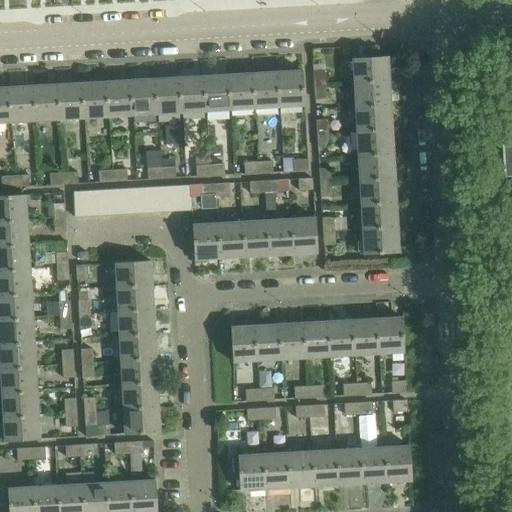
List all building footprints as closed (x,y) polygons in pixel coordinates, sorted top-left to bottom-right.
[(353,59),(354,84),(389,82),(387,57),(353,59)] [(302,72),(277,73),(279,108),(304,106),(302,72)] [(313,72),(314,86),(325,86),(325,72),(313,72)] [(277,73),(253,75),(255,109),(279,108),(277,73)] [(253,75),(229,76),(231,110),(255,109),(253,75)] [(229,76),(204,77),(206,112),(231,110),(229,76)] [(204,77),(180,79),(182,113),(206,112),(204,77)] [(180,79),(156,80),(158,115),(182,113),(180,79)] [(156,80),(131,81),(133,116),(158,115),(156,80)] [(131,81),(107,83),(109,117),(133,116),(131,81)] [(389,82),(354,84),(355,108),(390,107),(389,82)] [(107,83),(83,84),(84,119),(109,117),(107,83)] [(83,84),(58,86),(60,120),(84,119),(83,84)] [(58,86),(34,87),(36,122),(60,120),(58,86)] [(325,86),(314,86),(315,100),(326,100),(325,86)] [(34,87),(9,88),(11,123),(36,122),(34,87)] [(0,123),(11,123),(9,88),(0,88),(0,123)] [(390,107),(355,108),(357,133),(391,131),(390,107)] [(316,121),(317,135),(328,134),(327,120),(316,121)] [(391,131),(357,133),(358,157),(393,155),(391,131)] [(328,134),(317,135),(318,149),(329,148),(328,134)] [(511,143),(501,144),(503,177),(511,176),(511,143)] [(393,155),(358,157),(360,181),(394,180),(393,155)] [(293,161),(294,172),(308,171),(307,160),(293,161)] [(259,174),(258,162),(244,163),(245,175),(259,174)] [(272,162),(258,162),(259,174),(273,173),(272,162)] [(224,164),(210,165),(210,177),(224,176),(224,164)] [(210,177),(210,165),(196,166),(196,178),(210,177)] [(175,167),(161,168),(161,180),(175,179),(175,167)] [(161,180),(161,168),(147,169),(147,180),(161,180)] [(319,169),(320,183),(331,183),(330,169),(319,169)] [(126,170),(112,171),(113,182),(127,182),(126,170)] [(113,182),(112,171),(98,171),(99,183),(113,182)] [(64,185),(63,173),(49,174),(50,186),(64,185)] [(77,173),(63,173),(64,185),(78,184),(77,173)] [(29,175),(15,176),(15,188),(29,187),(29,175)] [(15,188),(15,176),(1,177),(1,189),(15,188)] [(312,179),(298,180),(299,191),(313,191),(312,179)] [(394,180),(360,181),(361,206),(395,204),(394,180)] [(278,181),(264,182),(264,193),(278,193),(278,181)] [(264,193),(264,182),(250,183),(250,194),(264,193)] [(331,183),(320,183),(321,197),(332,197),(331,183)] [(229,184),(215,185),(215,196),(229,195),(229,184)] [(215,196),(215,185),(201,185),(201,197),(215,196)] [(190,186),(178,187),(179,212),(191,211),(190,186)] [(167,187),(155,188),(156,213),(168,213),(167,187)] [(178,187),(167,187),(168,213),(179,212),(178,187)] [(155,188),(143,189),(144,214),(156,213),(155,188)] [(132,189),(120,190),(121,215),(133,215),(132,189)] [(143,189),(132,189),(133,215),(144,214),(143,189)] [(120,190),(108,191),(109,216),(121,215),(120,190)] [(97,191),(85,192),(86,217),(98,217),(97,191)] [(108,191),(97,191),(98,217),(109,216),(108,191)] [(86,217),(85,192),(73,193),(74,218),(86,217)] [(0,196),(0,221),(27,221),(25,195),(0,196)] [(395,204),(361,206),(362,230),(397,229),(395,204)] [(53,205),(53,219),(65,219),(64,205),(53,205)] [(322,218),(323,232),(334,232),(333,218),(322,218)] [(65,219),(53,219),(54,233),(66,233),(65,219)] [(315,219),(290,220),(292,255),(317,253),(315,219)] [(290,220),(266,221),(268,256),(292,255),(290,220)] [(27,221),(0,221),(0,246),(28,245),(27,221)] [(266,221),(241,223),(243,257),(268,256),(266,221)] [(241,223),(217,224),(219,259),(243,257),(241,223)] [(219,259),(217,224),(192,226),(194,260),(219,259)] [(397,229),(362,230),(364,255),(398,253),(397,229)] [(334,232),(323,232),(323,246),(335,245),(334,232)] [(28,245),(0,246),(0,270),(29,269),(28,245)] [(55,254),(56,268),(68,267),(67,253),(55,254)] [(115,263),(117,288),(151,287),(150,261),(115,263)] [(87,266),(76,266),(76,280),(88,280),(87,266)] [(68,267),(56,268),(57,282),(68,281),(68,267)] [(29,269),(0,270),(0,295),(31,294),(29,269)] [(151,287),(117,288),(118,313),(153,311),(151,287)] [(31,294),(0,295),(0,319),(32,318),(31,294)] [(78,301),(78,315),(90,315),(89,301),(78,301)] [(58,302),(59,316),(70,316),(70,302),(58,302)] [(153,311),(118,313),(119,337),(154,335),(153,311)] [(90,315),(78,315),(79,329),(91,329),(90,315)] [(70,316),(59,316),(60,330),(71,330),(70,316)] [(32,318),(0,319),(0,344),(34,342),(32,318)] [(402,318),(377,320),(379,354),(404,353),(402,318)] [(377,320),(353,321),(355,356),(379,354),(377,320)] [(353,321),(328,322),(330,357),(355,356),(353,321)] [(328,322),(304,324),(306,358),(330,357),(328,322)] [(304,324),(280,325),(282,360),(306,358),(304,324)] [(280,325),(255,327),(257,361),(282,360),(280,325)] [(257,361),(255,327),(230,328),(232,363),(257,361)] [(154,335),(119,337),(121,362),(155,360),(154,335)] [(34,342),(0,344),(0,358),(1,368),(35,367),(34,342)] [(80,350),(81,364),(93,363),(92,349),(80,350)] [(61,351),(62,365),(73,364),(72,351),(61,351)] [(155,360),(121,362),(122,386),(157,384),(155,360)] [(93,363),(81,364),(82,378),(94,377),(93,363)] [(73,364),(62,365),(62,379),(74,378),(73,364)] [(35,367),(1,368),(2,393),(37,391),(35,367)] [(391,382),(392,394),(406,393),(405,382),(391,382)] [(157,384),(122,386),(123,410),(158,409),(157,384)] [(357,396),(356,384),(342,385),(343,397),(357,396)] [(370,384),(356,384),(357,396),(371,395),(370,384)] [(322,386),(308,387),(308,399),(322,398),(322,386)] [(308,399),(308,387),(294,388),(294,400),(308,399)] [(273,389),(259,390),(260,401),(274,401),(273,389)] [(260,401),(259,390),(245,391),(246,402),(260,401)] [(37,391),(2,393),(3,417),(38,415),(37,391)] [(83,399),(84,413),(96,412),(95,398),(83,399)] [(64,400),(64,414),(76,413),(75,399),(64,400)] [(406,401),(392,402),(393,413),(407,413),(406,401)] [(371,403),(357,404),(358,415),(372,415),(371,403)] [(358,415),(357,404),(343,405),(344,416),(358,415)] [(323,406),(309,407),(309,418),(323,417),(323,406)] [(309,418),(309,407),(295,407),(295,419),(309,418)] [(158,409),(123,410),(125,435),(159,434),(158,409)] [(261,421),(260,409),(246,410),(247,422),(261,421)] [(274,409),(260,409),(261,421),(275,420),(274,409)] [(96,412),(84,413),(85,427),(96,426),(96,412)] [(76,413),(64,414),(65,428),(77,427),(76,413)] [(38,415),(3,417),(5,442),(39,440),(38,415)] [(128,455),(128,443),(116,444),(117,456),(128,455)] [(139,443),(128,443),(128,455),(140,454),(139,443)] [(91,445),(79,446),(80,458),(91,457),(91,445)] [(80,458),(79,446),(68,447),(68,458),(80,458)] [(410,447),(384,448),(386,483),(411,481),(410,447)] [(42,448),(31,449),(31,460),(43,460),(42,448)] [(384,448),(360,450),(362,484),(386,483),(384,448)] [(31,460),(31,449),(19,449),(20,461),(31,460)] [(360,450),(336,451),(338,486),(362,484),(360,450)] [(336,451),(311,453),(313,487),(338,486),(336,451)] [(311,453),(287,454),(289,488),(313,487),(311,453)] [(140,454),(128,455),(129,465),(141,464),(140,454)] [(287,454),(263,455),(265,490),(289,488),(287,454)] [(265,490),(263,455),(238,457),(240,491),(265,490)] [(236,458),(228,458),(229,472),(237,471),(236,458)] [(157,511),(155,481),(130,482),(131,511),(157,511)] [(131,511),(130,482),(106,484),(107,511),(131,511)] [(107,511),(106,484),(81,485),(83,511),(107,511)] [(83,511),(81,485),(57,487),(58,511),(83,511)] [(58,511),(57,487),(33,488),(34,511),(58,511)] [(34,511),(33,488),(8,490),(9,511),(34,511)]
